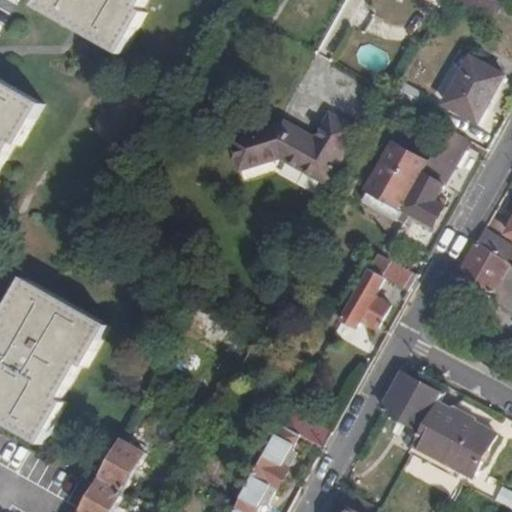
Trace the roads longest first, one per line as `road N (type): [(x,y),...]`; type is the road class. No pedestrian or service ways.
road 1 (residential): [(511,141),(398,347)]
road 2 (residential): [(398,347),(308,511)]
road 3 (residential): [(511,407),(398,347)]
